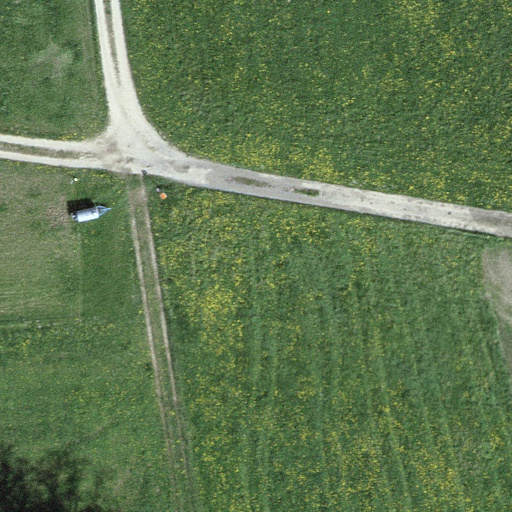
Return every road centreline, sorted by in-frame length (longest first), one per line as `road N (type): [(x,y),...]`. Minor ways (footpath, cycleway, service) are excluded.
road 1 (track): [(105,0),(121,157),(197,511)]
road 2 (track): [(0,135),(511,227)]
